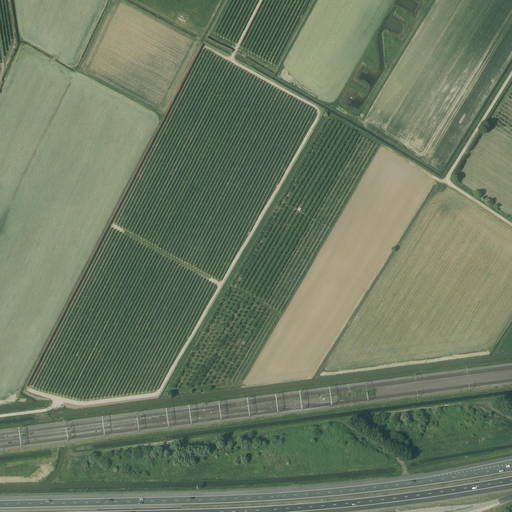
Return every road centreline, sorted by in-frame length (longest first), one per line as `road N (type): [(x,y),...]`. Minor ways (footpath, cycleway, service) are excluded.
road 1 (motorway): [(511,467),(345,491),(0,504)]
road 2 (motorway): [(233,511),(511,479)]
road 3 (unclassified): [(511,224),(448,177),(511,69)]
